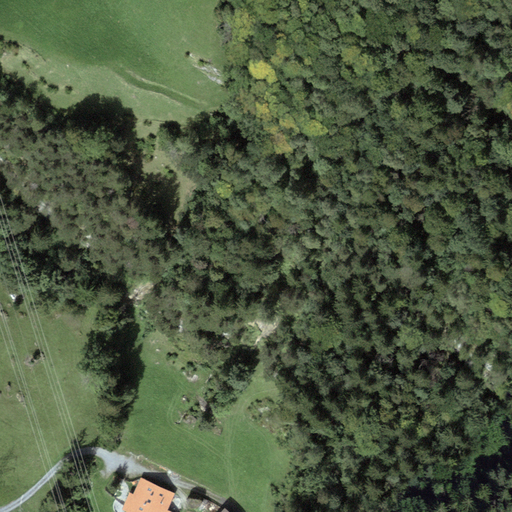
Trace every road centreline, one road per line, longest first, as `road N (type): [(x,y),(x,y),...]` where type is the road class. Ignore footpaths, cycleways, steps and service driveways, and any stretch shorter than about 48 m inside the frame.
road 1 (track): [(298,0),(303,11),(342,29),(407,38),(429,63),(484,90),(511,129)]
road 2 (track): [(0,507),(74,449),(167,473),(225,504)]
